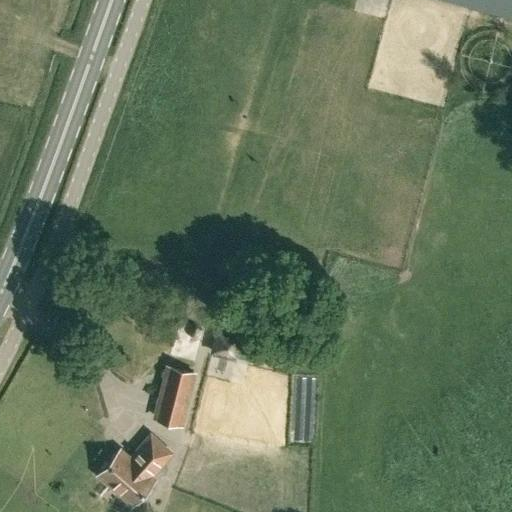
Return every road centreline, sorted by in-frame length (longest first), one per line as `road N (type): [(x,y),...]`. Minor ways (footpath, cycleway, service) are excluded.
road 1 (unclassified): [(36,306),(148,0)]
road 2 (secondary): [(6,297),(116,0)]
